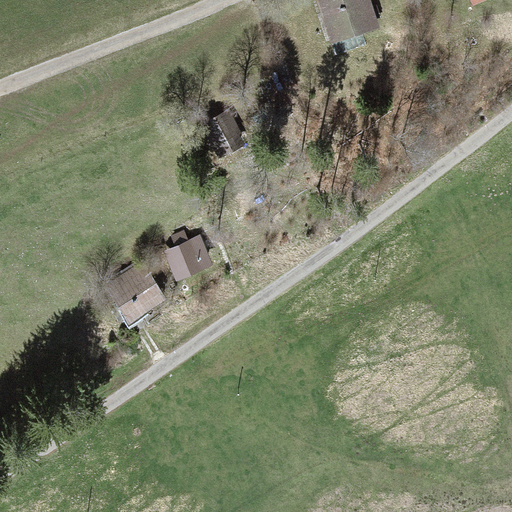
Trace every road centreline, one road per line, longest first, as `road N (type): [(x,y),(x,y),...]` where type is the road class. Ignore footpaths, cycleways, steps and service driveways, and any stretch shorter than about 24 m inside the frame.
road 1 (track): [(511,108),(346,238),(0,474)]
road 2 (track): [(0,87),(219,0)]
